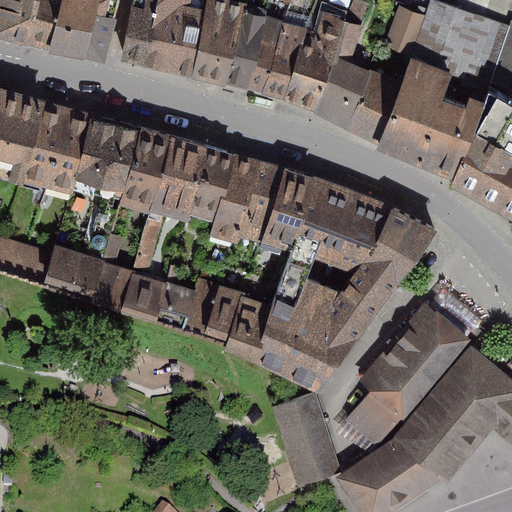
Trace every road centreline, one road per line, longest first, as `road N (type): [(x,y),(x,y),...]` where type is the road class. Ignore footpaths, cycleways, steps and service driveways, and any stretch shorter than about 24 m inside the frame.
road 1 (tertiary): [(108,81),(364,160),(422,189),(511,272)]
road 2 (unknown): [(0,261),(184,322),(310,384)]
